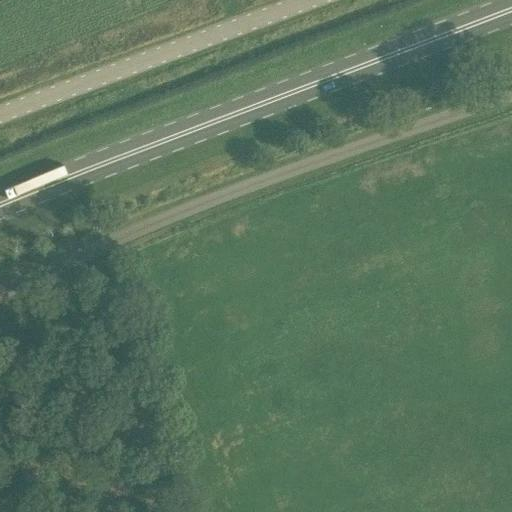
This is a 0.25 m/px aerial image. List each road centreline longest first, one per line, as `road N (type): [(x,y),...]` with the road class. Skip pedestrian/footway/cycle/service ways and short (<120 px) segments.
road 1 (primary): [(0,205),(511,8)]
road 2 (unclassified): [(511,95),(0,286)]
road 3 (unclassified): [(0,104),(285,0)]
